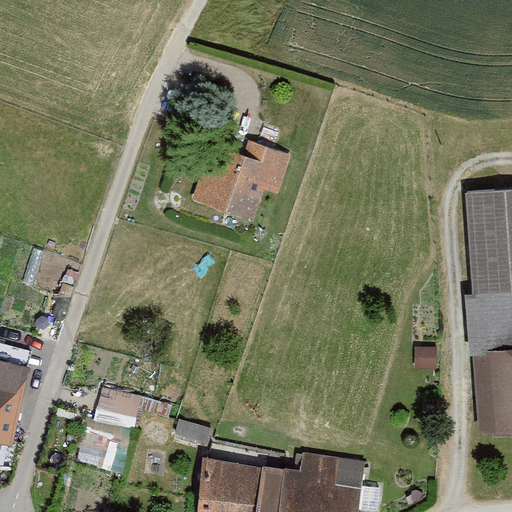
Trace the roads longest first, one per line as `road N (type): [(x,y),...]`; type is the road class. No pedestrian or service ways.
road 1 (residential): [(10,511),(146,105),(187,29)]
road 2 (residential): [(460,511),(449,183),(487,158),(511,159)]
